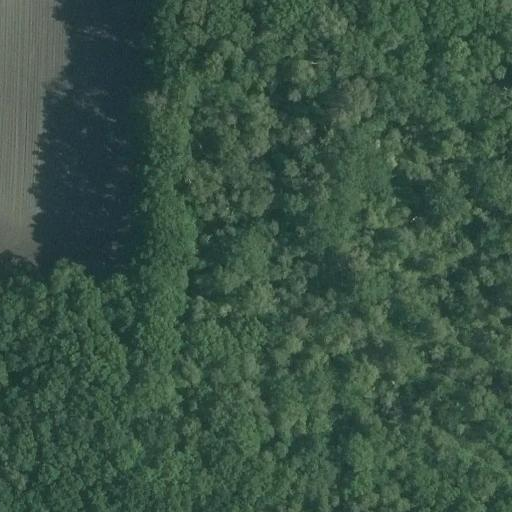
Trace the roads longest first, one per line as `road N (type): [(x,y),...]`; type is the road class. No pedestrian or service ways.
road 1 (track): [(160,511),(176,0)]
road 2 (track): [(162,432),(0,413)]
